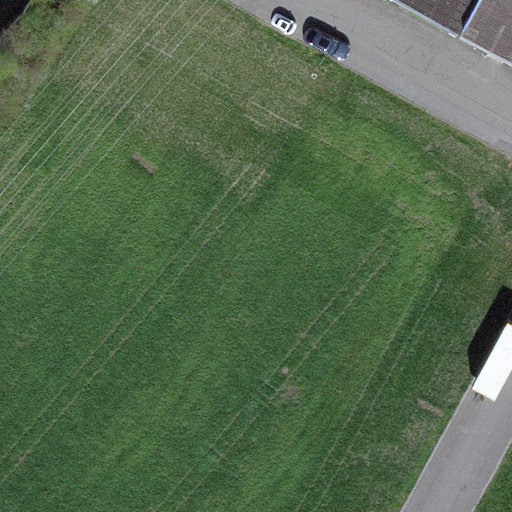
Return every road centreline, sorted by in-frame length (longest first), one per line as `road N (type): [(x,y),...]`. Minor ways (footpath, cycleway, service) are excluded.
road 1 (unclassified): [(511,123),(282,0)]
road 2 (unclassified): [(511,408),(451,511)]
